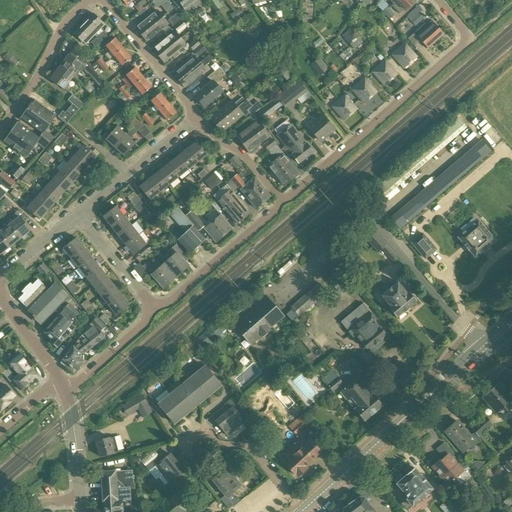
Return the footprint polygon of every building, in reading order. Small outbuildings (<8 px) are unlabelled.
[(154,0),(152,2),(152,3),(156,8),(161,6),(165,11),(171,6),(166,0),(154,0)] [(196,7),(190,0),(176,0),(185,12),(191,7),(193,10),(196,7)] [(414,0),(401,0),(393,8),(399,14),(403,10),(405,12),(415,1),(414,0)] [(385,15),(390,10),(386,5),(385,6),(381,1),(377,5),(381,10),(385,15)] [(418,6),(411,12),(416,17),(420,13),(423,10),(418,6)] [(196,12),(200,17),(205,14),(202,8),(196,12)] [(234,12),(238,18),(243,15),(239,9),(234,12)] [(394,14),(390,10),(385,15),(389,19),(394,14)] [(141,35),(162,18),(157,11),(135,28),(141,35)] [(238,18),(234,12),(230,15),(234,21),(238,18)] [(411,12),(407,17),(411,22),(416,17),(411,12)] [(173,27),(181,20),(182,20),(177,13),(168,21),(173,27)] [(416,17),(420,22),(425,17),(420,13),(416,17)] [(93,14),(83,24),(95,35),(104,25),(101,22),(93,14)] [(416,26),(420,22),(416,17),(411,22),(416,26)] [(162,18),(141,35),(146,42),(168,24),(162,18)] [(181,20),(173,27),(178,34),(186,27),(189,24),(186,20),(183,22),(181,20)] [(443,34),(433,23),(431,21),(426,26),(424,24),(422,26),(435,41),(443,34)] [(95,35),(83,24),(73,34),(81,42),(82,41),(85,45),(95,35)] [(435,41),(422,26),(416,32),(419,36),(417,37),(420,41),(427,48),(435,41)] [(349,44),(358,36),(351,28),(342,36),(349,44)] [(103,32),(97,37),(101,42),(108,37),(103,32)] [(158,56),(180,39),(174,32),(153,50),(158,56)] [(101,42),(97,37),(91,42),(93,46),(94,45),(95,47),(101,42)] [(113,56),(123,48),(115,38),(105,46),(113,56)] [(180,39),(158,56),(164,63),(172,56),(174,59),(178,55),(176,53),(185,45),(180,39)] [(192,51),(193,50),(201,45),(196,39),(188,45),(192,51)] [(392,55),(404,69),(417,58),(405,44),(392,55)] [(201,45),(193,50),(197,56),(202,52),(207,57),(209,55),(205,48),(204,49),(201,45)] [(83,57),(74,48),(69,55),(69,54),(60,67),(72,76),(79,66),(85,71),(88,75),(99,86),(103,81),(101,78),(90,66),(86,61),(83,57)] [(131,58),(123,48),(113,56),(122,66),(131,58)] [(3,57),(12,67),(18,62),(8,52),(3,57)] [(178,80),(200,62),(194,55),(172,73),(178,80)] [(200,63),(200,62),(178,80),(184,88),(206,70),(203,67),(213,59),(209,55),(207,57),(200,63)] [(100,67),(105,63),(101,58),(96,62),(100,67)] [(310,64),(319,76),(328,70),(319,58),(310,64)] [(372,72),(373,72),(384,86),(397,75),(385,61),(372,72)] [(105,63),(100,67),(98,68),(103,73),(109,68),(105,63)] [(229,69),(224,64),(220,68),(224,73),(229,69)] [(72,76),(60,67),(50,79),(63,89),(72,76)] [(211,82),(194,96),(203,107),(221,92),(214,84),(225,75),(219,67),(213,72),(207,78),(211,82)] [(135,68),(129,73),(125,75),(134,85),(143,78),(135,68)] [(240,84),(239,82),(233,76),(230,78),(233,82),(237,86),(240,84)] [(143,78),(134,85),(142,95),(151,87),(143,78)] [(365,79),(351,90),(364,104),(377,93),(365,79)] [(298,81),(277,97),(280,101),(282,104),(285,107),(306,90),(298,81)] [(123,94),(127,91),(123,86),(119,89),(123,94)] [(159,111),(168,103),(160,93),(150,101),(159,111)] [(72,95),(71,96),(67,100),(72,104),(78,110),(83,104),(72,95)] [(357,110),(345,96),(332,107),(344,121),(357,110)] [(242,97),(235,104),(237,107),(244,101),(242,97)] [(277,108),(282,104),(280,101),(277,97),(271,102),(277,108)] [(27,109),(49,124),(55,115),(34,100),(27,109)] [(237,107),(235,104),(232,100),(210,118),(216,125),(237,107)] [(248,117),(253,114),(261,107),(257,102),(244,113),(248,117)] [(176,113),(168,103),(159,111),(167,121),(176,113)] [(62,111),(58,116),(57,117),(66,124),(78,110),(72,104),(64,113),(62,111)] [(243,114),(237,107),(216,125),(221,132),(243,114)] [(49,124),(27,109),(21,118),(42,133),(45,130),(49,124)] [(256,114),(261,122),(268,116),(263,109),(256,114)] [(145,122),(149,118),(146,113),(141,117),(145,122)] [(133,126),(140,121),(136,116),(129,122),(133,126)] [(320,141),(334,129),(322,116),(317,120),(315,120),(313,121),(312,124),(315,127),(311,130),(320,141)] [(149,118),(145,122),(149,127),(153,123),(149,118)] [(258,120),(252,124),(236,136),(242,144),(264,128),(258,120)] [(133,126),(137,131),(144,138),(144,137),(149,133),(150,132),(140,121),(133,126)] [(17,123),(11,132),(32,147),(36,143),(39,138),(17,123)] [(313,152),(306,143),(291,124),(277,135),(291,154),(291,155),(298,164),(313,152)] [(114,148),(125,135),(116,127),(105,139),(114,148)] [(270,137),(264,128),(242,144),(248,152),(250,154),(252,154),(259,150),(256,146),(270,137)] [(42,133),(40,135),(49,143),(54,137),(45,130),(42,133)] [(32,147),(11,132),(5,142),(26,157),(32,147)] [(61,134),(58,138),(64,144),(68,139),(61,134)] [(40,135),(39,138),(36,143),(44,149),(49,143),(40,135)] [(130,139),(125,135),(114,148),(124,156),(135,144),(130,139)] [(64,144),(58,138),(54,143),(60,148),(64,144)] [(268,151),(276,145),(276,144),(272,138),(263,145),(268,151)] [(197,141),(187,149),(197,162),(207,154),(197,141)] [(84,144),(76,154),(88,165),(96,156),(84,144)] [(276,145),(268,151),(272,156),(275,153),(279,158),(268,166),(275,175),(289,163),(282,154),(283,154),(276,145)] [(197,162),(187,149),(177,157),(188,170),(197,162)] [(42,156),(48,162),(52,157),(46,152),(42,156)] [(76,154),(67,163),(80,174),(88,165),(76,154)] [(242,164),(234,155),(229,160),(236,169),(242,164)] [(48,162),(42,156),(38,161),(44,166),(48,162)] [(188,170),(177,157),(168,164),(178,177),(188,170)] [(207,174),(217,166),(212,161),(202,169),(203,170),(207,174)] [(9,171),(8,172),(17,180),(25,170),(16,163),(9,171)] [(67,163),(59,172),(72,183),(80,174),(67,163)] [(289,163),(275,175),(283,186),(298,175),(289,163)] [(168,164),(158,172),(169,185),(178,177),(168,164)] [(30,170),(26,175),(32,180),(36,176),(30,170)] [(207,174),(203,170),(197,175),(201,179),(207,174)] [(0,173),(0,182),(9,190),(15,183),(2,172),(0,173)] [(59,172),(51,181),(63,192),(72,183),(59,172)] [(169,185),(158,172),(149,179),(159,192),(169,185)] [(214,173),(209,177),(216,185),(221,181),(214,173)] [(32,180),(26,175),(22,179),(28,185),(32,180)] [(263,202),(247,184),(245,185),(237,175),(231,180),(239,190),(240,189),(256,209),(263,202)] [(216,185),(209,177),(204,181),(211,190),(216,185)] [(254,177),(247,184),(263,202),(270,196),(254,177)] [(159,192),(149,179),(139,187),(149,200),(159,192)] [(231,180),(226,184),(233,191),(237,187),(231,180)] [(63,192),(51,181),(43,190),(55,201),(63,192)] [(185,185),(190,192),(195,188),(189,182),(185,185)] [(190,192),(185,185),(180,189),(186,195),(190,192)] [(9,194),(16,199),(20,195),(13,189),(9,194)] [(243,219),(250,213),(230,189),(223,194),(243,219)] [(43,190),(35,199),(47,210),(55,201),(43,190)] [(130,202),(137,196),(133,192),(127,197),(130,202)] [(243,219),(223,194),(217,200),(237,224),(243,219)] [(172,195),(166,200),(169,205),(176,200),(172,195)] [(8,208),(12,204),(6,198),(2,203),(8,208)] [(47,210),(35,199),(26,208),(39,220),(47,210)] [(169,205),(166,200),(159,206),(163,210),(169,205)] [(110,226),(123,216),(115,206),(102,216),(110,226)] [(142,217),(149,211),(145,207),(138,212),(142,217)] [(176,217),(188,231),(178,240),(190,253),(204,240),(193,227),(194,226),(177,207),(169,214),(174,219),(176,217)] [(18,217),(9,225),(19,238),(30,230),(23,222),(28,218),(19,210),(15,213),(18,217)] [(185,215),(198,231),(205,226),(191,210),(185,215)] [(152,216),(149,211),(142,217),(146,221),(152,216)] [(399,229),(405,224),(396,213),(390,218),(399,229)] [(216,242),(231,229),(220,215),(204,228),(216,242)] [(123,216),(110,226),(118,236),(131,225),(123,216)] [(463,233),(458,237),(464,244),(463,245),(468,250),(469,250),(475,257),(481,251),(488,246),(494,240),(477,220),(477,221),(476,222),(478,223),(472,229),(470,227),(467,224),(460,230),(463,233)] [(156,221),(149,226),(153,231),(160,226),(156,221)] [(19,238),(9,225),(0,232),(0,234),(9,246),(19,238)] [(131,225),(118,236),(125,245),(138,235),(131,225)] [(366,238),(365,239),(378,253),(387,245),(374,230),(365,237),(366,238)] [(351,237),(358,242),(363,236),(357,231),(351,237)] [(0,253),(9,246),(0,234),(0,253)] [(422,234),(411,243),(425,259),(436,249),(422,234)] [(138,235),(125,245),(133,255),(146,245),(138,235)] [(70,258),(83,247),(75,238),(62,248),(70,258)] [(176,277),(188,266),(182,260),(185,257),(175,246),(169,252),(173,256),(164,264),(176,277)] [(83,247),(70,258),(78,267),(91,257),(83,247)] [(389,248),(384,252),(392,261),(397,257),(389,248)] [(98,267),(91,257),(78,267),(85,277),(98,267)] [(54,271),(60,266),(57,261),(50,266),(54,271)] [(43,277),(50,272),(43,263),(36,269),(43,277)] [(176,277),(164,264),(155,272),(149,264),(144,268),(155,284),(158,282),(163,288),(176,277)] [(60,266),(54,271),(57,276),(64,270),(60,266)] [(98,267),(85,277),(93,287),(106,276),(98,267)] [(353,281),(349,276),(341,268),(328,280),(340,293),(353,281)] [(106,276),(93,287),(100,296),(114,286),(106,276)] [(25,287),(21,292),(23,294),(18,299),(24,305),(25,305),(29,309),(28,310),(32,315),(31,315),(40,324),(67,297),(54,284),(44,294),(43,292),(46,289),(42,285),(43,285),(37,279),(32,285),(30,283),(25,287)] [(69,290),(75,285),(72,280),(65,286),(69,290)] [(299,317),(325,294),(327,293),(318,283),(290,307),(299,317)] [(397,283),(386,291),(381,296),(391,308),(390,309),(399,320),(406,315),(403,311),(415,301),(408,293),(407,294),(397,283)] [(75,285),(69,290),(72,295),(79,289),(75,285)] [(114,286),(100,296),(108,306),(121,295),(114,286)] [(129,305),(121,295),(108,306),(116,316),(129,305)] [(266,297),(265,297),(233,325),(251,345),(261,336),(262,337),(271,330),(270,329),(284,316),(266,297)] [(242,312),(252,303),(247,298),(229,314),(233,319),(241,312),(242,312)] [(84,309),(91,304),(87,299),(80,305),(84,309)] [(340,322),(352,337),(355,335),(362,342),(361,343),(365,348),(369,348),(372,352),(386,340),(383,337),(384,333),(379,327),(378,328),(374,323),(375,318),(362,303),(340,322)] [(63,309),(73,317),(74,319),(79,313),(68,304),(63,309)] [(94,308),(91,304),(84,309),(87,314),(94,308)] [(68,322),(59,314),(44,332),(51,339),(50,341),(50,342),(57,335),(58,336),(64,331),(62,329),(68,322)] [(105,324),(106,323),(109,320),(103,314),(99,318),(105,324)] [(73,317),(68,322),(62,329),(64,331),(58,336),(57,335),(50,342),(57,347),(74,327),(73,326),(77,321),(74,319),(73,317)] [(103,337),(104,335),(101,332),(99,333),(98,332),(105,326),(96,318),(89,326),(83,333),(83,334),(82,335),(92,347),(95,350),(106,341),(103,337)] [(226,325),(220,319),(194,342),(201,351),(228,328),(226,325)] [(92,347),(82,335),(62,360),(63,360),(60,363),(73,373),(75,370),(76,370),(82,363),(85,358),(82,354),(92,347)] [(19,354),(17,353),(13,357),(15,359),(10,364),(18,373),(20,375),(28,368),(24,363),(25,362),(19,354)] [(205,366),(189,379),(205,398),(221,385),(206,367),(205,366)] [(13,377),(10,374),(6,378),(10,382),(12,380),(21,390),(28,384),(27,382),(35,375),(28,368),(20,375),(18,373),(13,377)] [(263,374),(267,379),(273,373),(270,368),(263,374)] [(6,378),(10,374),(11,373),(8,369),(2,374),(6,378)] [(342,384),(332,370),(321,378),(332,392),(342,384)] [(273,386),(278,381),(273,376),(268,380),(273,386)] [(342,382),(346,387),(340,392),(364,421),(382,406),(358,377),(350,383),(347,379),(342,382)] [(205,398),(189,379),(174,392),(189,411),(205,398)] [(481,397),(496,414),(505,406),(509,410),(511,407),(511,400),(497,383),(481,397)] [(11,399),(15,396),(5,384),(0,388),(0,399),(5,406),(12,400),(11,399)] [(174,424),(189,411),(174,392),(158,404),(174,424)] [(143,416),(152,411),(142,394),(123,405),(128,414),(138,408),(143,416)] [(252,421),(249,416),(245,409),(238,414),(233,407),(215,421),(227,436),(244,422),(247,425),(252,421)] [(478,437),(479,437),(493,424),(484,415),(470,428),(474,432),(478,437)] [(463,452),(475,442),(477,444),(482,440),(479,437),(478,437),(474,432),(470,436),(457,421),(444,432),(463,452)] [(300,423),(292,430),(296,433),(303,427),(300,423)] [(272,438),(264,430),(259,435),(266,443),(272,438)] [(260,441),(255,435),(250,440),(256,445),(260,441)] [(288,461),(285,463),(297,477),(306,468),(304,466),(320,452),(314,446),(317,443),(310,436),(305,440),(302,437),(282,454),(288,461)] [(95,441),(100,457),(113,453),(113,452),(118,451),(114,437),(109,438),(109,437),(95,441)] [(267,447),(266,447),(271,453),(278,447),(272,441),(267,447)] [(450,450),(446,453),(447,455),(440,461),(439,460),(431,466),(447,485),(463,471),(451,458),(454,455),(450,450)] [(184,471),(170,454),(162,460),(158,456),(145,466),(149,471),(155,466),(169,483),(184,471)] [(412,506),(432,489),(414,468),(413,469),(410,465),(403,471),(406,475),(404,477),(400,474),(393,480),(397,484),(396,484),(408,498),(406,500),(401,504),(407,511),(412,506)] [(237,497),(230,502),(226,497),(241,485),(226,468),(212,480),(225,495),(220,499),(228,509),(233,505),(234,506),(240,501),(237,497)] [(104,501),(122,500),(130,499),(129,488),(134,488),(132,470),(116,471),(100,472),(102,502),(104,501)] [(349,505),(343,509),(344,511),(373,511),(374,511),(365,499),(369,496),(365,492),(360,491),(360,492),(356,494),(358,498),(353,501),(348,504),(349,505)] [(438,498),(449,510),(456,504),(444,492),(438,498)] [(152,511),(184,511),(187,510),(174,495),(152,511)] [(122,511),(122,500),(104,501),(104,511),(122,511)]
